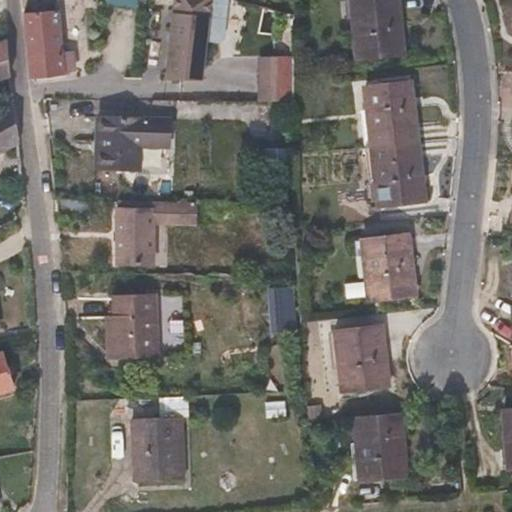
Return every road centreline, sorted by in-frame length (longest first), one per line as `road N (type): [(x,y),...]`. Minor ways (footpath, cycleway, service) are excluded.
road 1 (residential): [(14,0),(51,331),(45,511)]
road 2 (residential): [(465,0),(482,134),(452,357)]
